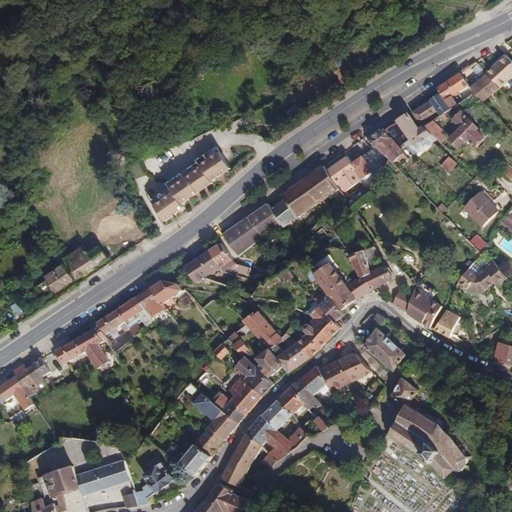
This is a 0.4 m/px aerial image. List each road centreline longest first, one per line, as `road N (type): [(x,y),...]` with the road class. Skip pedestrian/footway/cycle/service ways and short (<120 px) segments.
road 1 (secondary): [(511,18),(396,76),(296,142),(180,239),(0,360)]
road 2 (residential): [(167,511),(210,476),(273,394),(374,304),(457,355),(511,376)]
road 3 (residential): [(382,406),(279,466),(261,496)]
